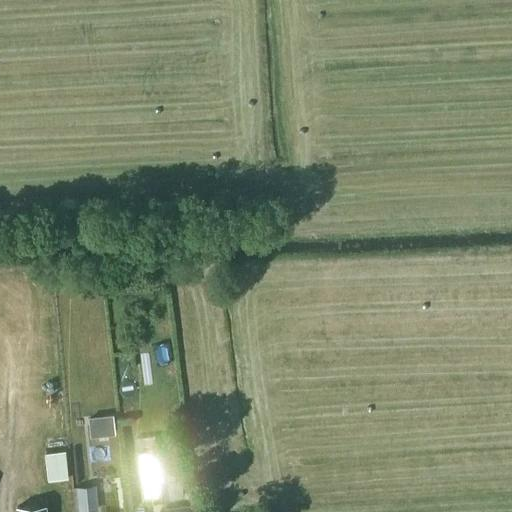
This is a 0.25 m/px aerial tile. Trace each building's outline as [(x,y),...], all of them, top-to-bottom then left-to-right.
[(113,413),(89,416),(91,435),(115,432),(113,413)] [(137,449),(143,498),(182,493),(176,444),(137,449)] [(44,451),(47,477),(66,475),(63,449),(44,451)] [(99,509),(97,484),(77,486),(79,510),(99,509)] [(192,511),(194,511),(193,497),(179,498),(180,506),(187,505),(188,511),(192,511)]
